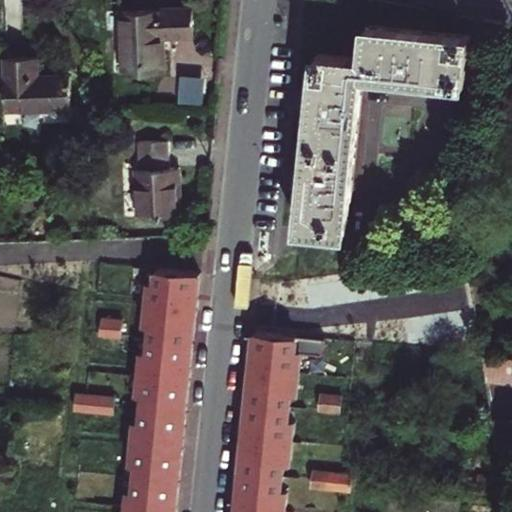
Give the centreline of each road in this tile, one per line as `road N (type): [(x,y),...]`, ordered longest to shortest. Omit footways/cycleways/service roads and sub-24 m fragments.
road 1 (residential): [(259,0),(204,511)]
road 2 (residential): [(474,118),(385,194),(371,175),(376,100),(440,108)]
road 3 (residential): [(505,0),(494,118),(474,118)]
